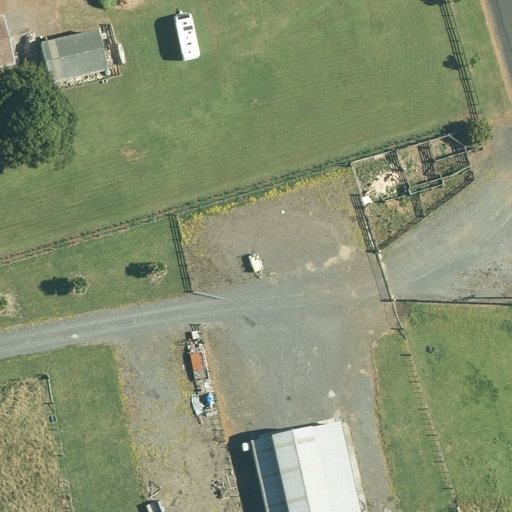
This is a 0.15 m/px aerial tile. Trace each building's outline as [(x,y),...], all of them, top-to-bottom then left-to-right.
[(1,19),(0,18),(0,77),(13,75),(1,19)] [(19,24),(22,43),(51,37),(48,19),(19,24)] [(101,29),(38,41),(46,86),(110,74),(101,29)] [(224,347),(229,367),(274,355),(269,335),(224,347)] [(364,511),(347,425),(252,444),(265,511),(364,511)]
